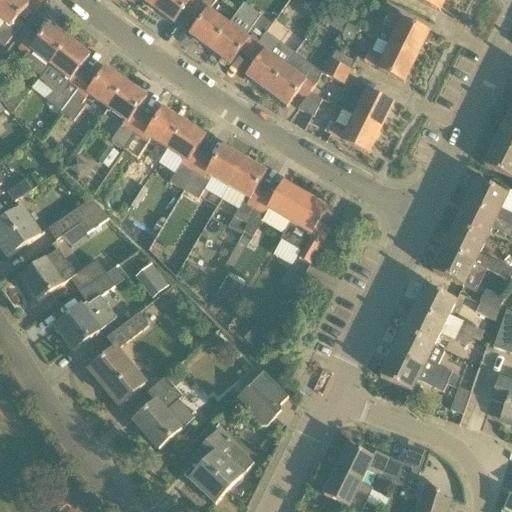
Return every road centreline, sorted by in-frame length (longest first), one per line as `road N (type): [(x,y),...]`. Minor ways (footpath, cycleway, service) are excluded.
road 1 (residential): [(418,219),(206,100),(66,0)]
road 2 (residential): [(124,511),(0,329)]
road 3 (residential): [(478,511),(480,478),(463,447),(327,400)]
road 4 (residential): [(418,219),(511,31)]
road 5 (residential): [(327,400),(418,219)]
road 6 (residential): [(274,511),(327,400)]
